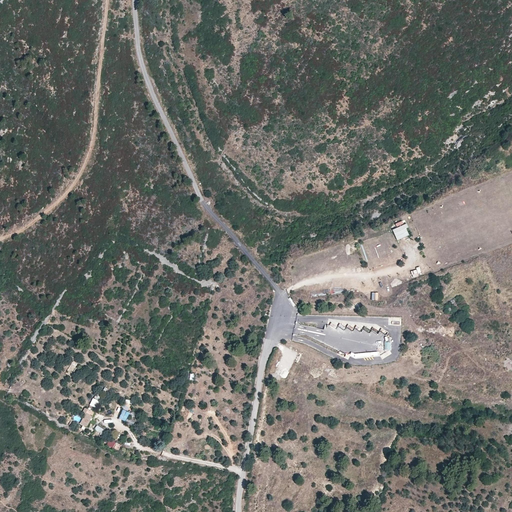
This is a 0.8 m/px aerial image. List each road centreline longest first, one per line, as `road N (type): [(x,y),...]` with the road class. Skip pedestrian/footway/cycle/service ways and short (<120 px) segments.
road 1 (unclassified): [(237,511),(278,293),(200,199),(140,63),(134,0)]
road 2 (track): [(0,239),(54,201),(84,161),(107,0)]
